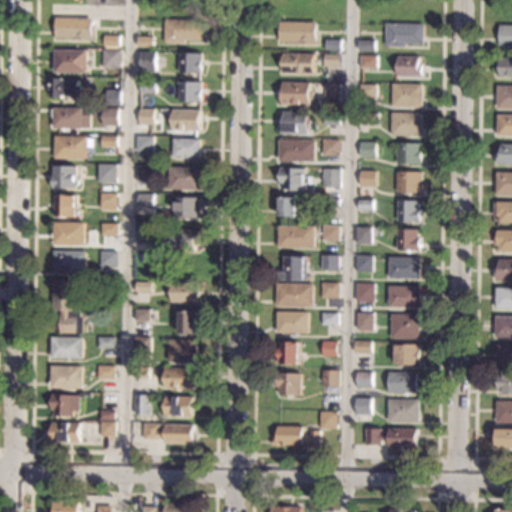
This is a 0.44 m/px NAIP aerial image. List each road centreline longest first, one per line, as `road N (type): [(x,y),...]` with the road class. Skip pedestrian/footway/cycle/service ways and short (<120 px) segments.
road 1 (residential): [(458,511),(467,0)]
road 2 (residential): [(511,479),(0,470)]
road 3 (residential): [(231,511),(240,0)]
road 4 (residential): [(12,511),(19,0)]
